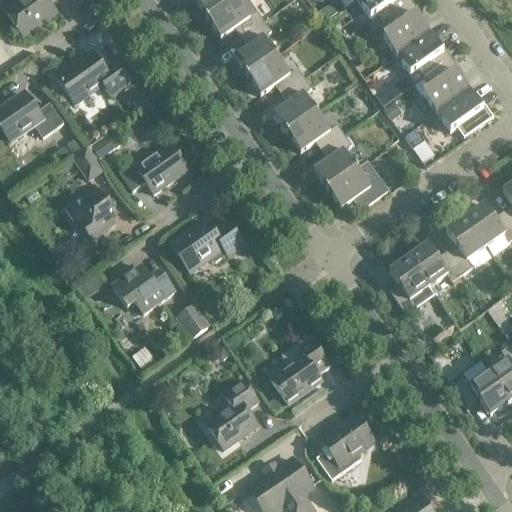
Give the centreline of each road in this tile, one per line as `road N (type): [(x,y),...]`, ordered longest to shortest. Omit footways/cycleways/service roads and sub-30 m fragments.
road 1 (residential): [(327,265),(146,0)]
road 2 (residential): [(487,489),(327,265)]
road 3 (residential): [(327,265),(511,129)]
